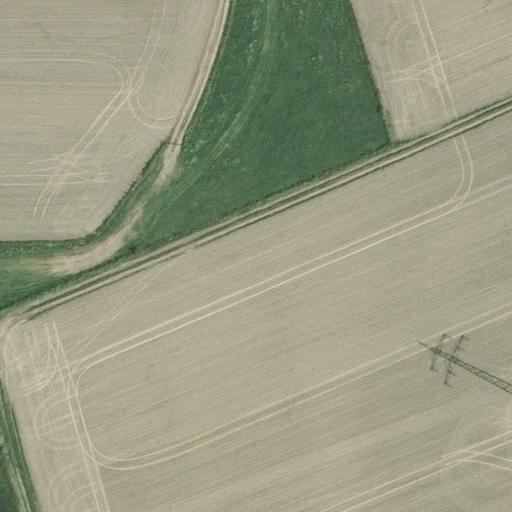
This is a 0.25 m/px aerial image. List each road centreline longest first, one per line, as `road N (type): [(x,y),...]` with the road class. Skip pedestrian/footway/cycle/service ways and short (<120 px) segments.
road 1 (track): [(511,105),(0,318)]
road 2 (track): [(0,371),(34,505)]
